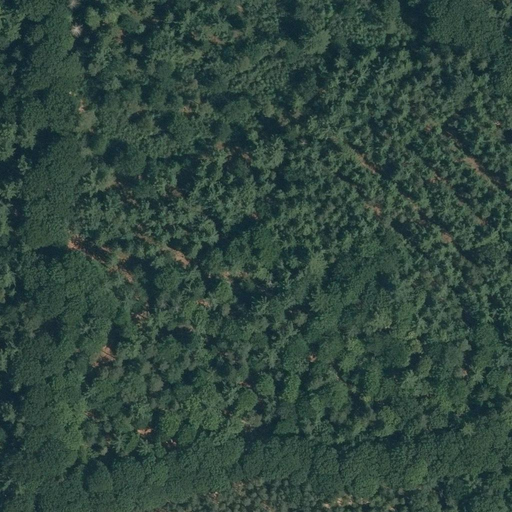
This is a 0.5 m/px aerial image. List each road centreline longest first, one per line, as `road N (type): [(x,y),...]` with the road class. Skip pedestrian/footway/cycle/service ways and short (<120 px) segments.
road 1 (track): [(36,501),(249,462),(349,466),(511,445)]
road 2 (track): [(50,0),(46,343)]
road 3 (track): [(46,343),(36,501)]
